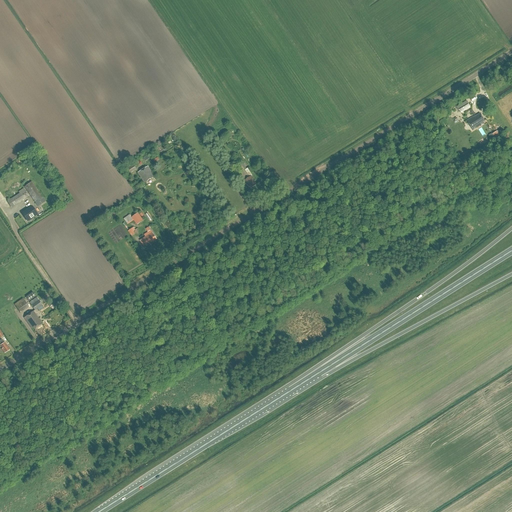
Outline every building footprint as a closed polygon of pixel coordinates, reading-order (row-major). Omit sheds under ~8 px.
[(469,104),(459,110),(461,113),(471,107),(469,104)] [(484,121),(480,113),(474,117),(473,118),(472,117),(466,121),(473,131),(484,123),(483,122),(484,121)] [(492,134),(496,139),(501,136),(497,131),(492,134)] [(129,174),(137,169),(134,164),(126,169),(129,174)] [(145,183),(154,177),(148,166),(138,172),(145,183)] [(249,178),(245,170),(237,175),(240,180),(244,177),(246,180),(244,181),(250,189),(256,185),(251,177),(249,178)] [(31,181),(24,187),(27,191),(30,195),(36,204),(43,199),(31,181)] [(11,208),(28,196),(26,192),(23,188),(18,192),(19,193),(7,201),(11,208)] [(29,221),(31,219),(32,218),(37,214),(32,207),(22,214),(27,221),(28,220),(29,221)] [(137,225),(143,220),(138,213),(132,217),(137,225)] [(153,232),(140,240),(144,247),(157,239),(153,232)] [(25,297),(28,301),(35,296),(32,292),(25,297)] [(46,300),(50,307),(56,303),(51,296),(46,300)] [(41,306),(42,305),(38,300),(36,297),(29,302),(31,305),(35,311),(37,309),(41,306)] [(20,313),(29,307),(26,303),(23,298),(14,304),(20,313)] [(35,328),(41,324),(40,322),(40,321),(33,311),(24,318),(32,328),(34,327),(35,328)] [(4,342),(2,339),(0,340),(0,343),(1,345),(0,344),(0,345),(2,348),(1,349),(4,353),(10,350),(5,342),(4,342)]
